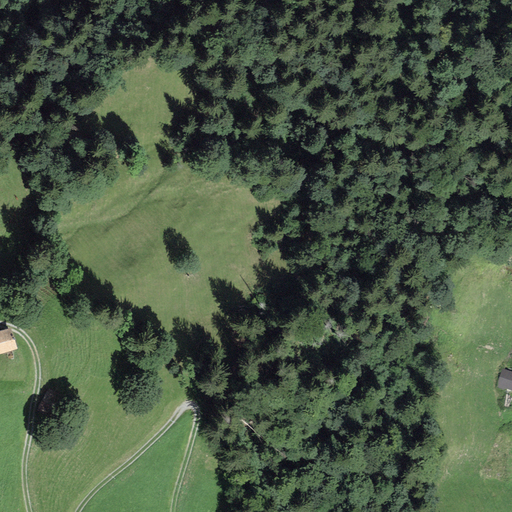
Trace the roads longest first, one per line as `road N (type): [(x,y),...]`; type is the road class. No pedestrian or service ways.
road 1 (track): [(77,511),(189,404),(196,423),(172,511)]
road 2 (track): [(0,323),(30,341),(37,361),(25,461),(29,511)]
